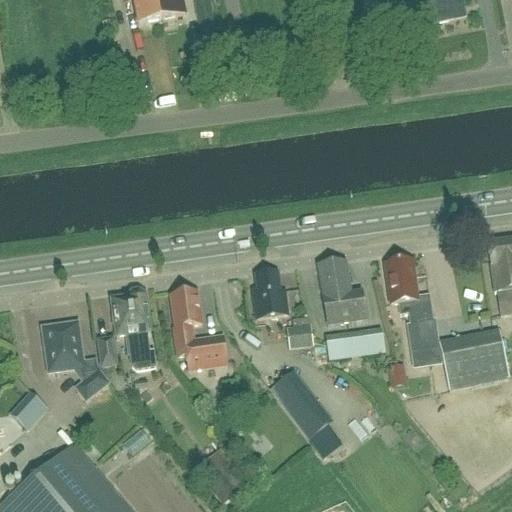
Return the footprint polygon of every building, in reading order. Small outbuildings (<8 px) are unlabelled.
[(132,0),(138,28),(162,24),(185,19),(181,0),(132,0)] [(427,0),(389,0),(393,21),(430,15),(427,0)] [(427,0),(430,15),(432,27),(464,21),(460,0),(427,0)] [(209,4),(195,7),(204,52),(218,49),(209,4)] [(502,323),(511,322),(511,245),(488,249),(495,299),(499,299),(502,323)] [(417,302),(412,265),(385,269),(390,310),(399,309),(400,320),(409,319),(416,372),(443,369),(448,398),(508,385),(499,337),(439,349),(435,325),(433,325),(429,300),(417,302)] [(326,330),(367,324),(364,300),(351,302),(346,268),(318,272),(326,330)] [(256,325),(291,320),(287,294),(282,294),(280,277),(256,281),(258,299),(253,299),(256,325)] [(189,375),(228,370),(224,341),(194,345),(192,332),(202,330),(198,297),(173,300),(178,333),(175,333),(178,362),(188,361),(189,375)] [(147,337),(149,337),(144,302),(140,298),(130,300),(127,304),(112,306),(117,342),(127,340),(130,361),(150,358),(147,337)] [(88,406),(110,389),(98,373),(97,366),(85,367),(79,328),(43,333),(50,379),(84,374),(86,387),(78,394),(88,406)] [(288,354),(312,351),(310,333),(286,336),(288,354)] [(385,360),(381,335),(326,343),(329,368),(385,360)] [(115,343),(99,345),(103,373),(118,371),(115,343)] [(290,381),(273,392),(309,448),(327,437),(290,381)] [(127,511),(74,448),(10,502),(0,510),(0,511),(127,511)] [(220,453),(195,472),(222,510),(248,491),(220,453)] [(0,510),(10,502),(3,493),(0,495),(0,510)]
